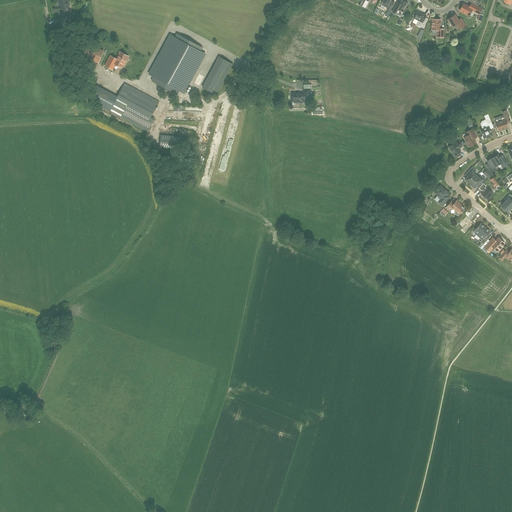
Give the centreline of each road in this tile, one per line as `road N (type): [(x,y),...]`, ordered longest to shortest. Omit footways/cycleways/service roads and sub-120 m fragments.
road 1 (residential): [(504,231),(448,176),(511,137)]
road 2 (unclassified): [(220,99),(293,0)]
